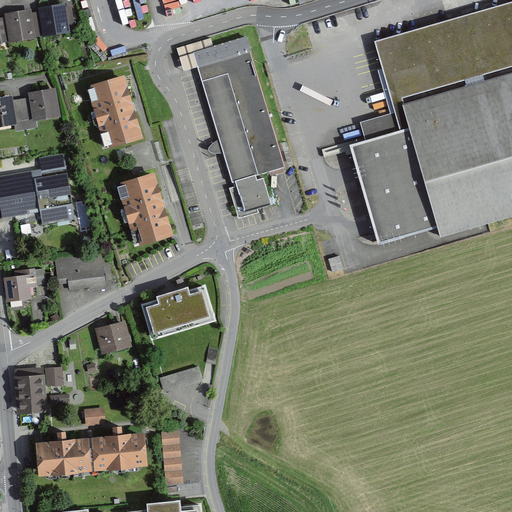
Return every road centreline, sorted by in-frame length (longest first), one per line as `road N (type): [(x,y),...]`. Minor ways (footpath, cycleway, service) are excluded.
road 1 (tertiary): [(343,0),(299,15),(252,14),(177,36),(156,54),(222,246)]
road 2 (residential): [(222,246),(229,318),(204,447),(218,511)]
road 3 (tertiary): [(222,246),(0,352)]
road 4 (tertiary): [(12,475),(0,352)]
